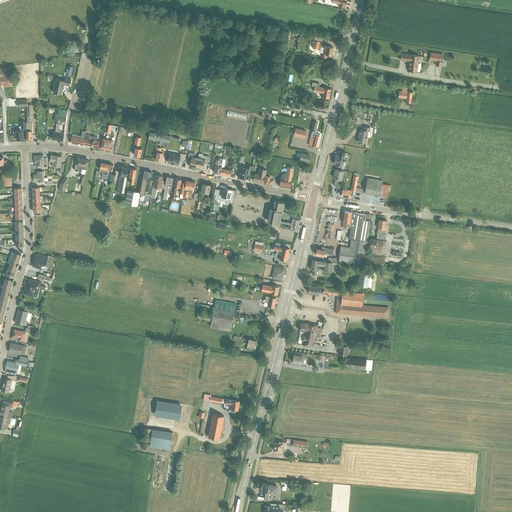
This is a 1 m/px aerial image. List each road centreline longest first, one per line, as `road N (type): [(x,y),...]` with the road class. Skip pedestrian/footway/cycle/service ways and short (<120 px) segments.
road 1 (primary): [(238,511),(313,198)]
road 2 (tertiary): [(65,148),(302,196)]
road 3 (residential): [(24,147),(28,247),(0,364)]
road 4 (primary): [(313,198),(361,0)]
road 5 (tertiary): [(511,227),(313,198)]
